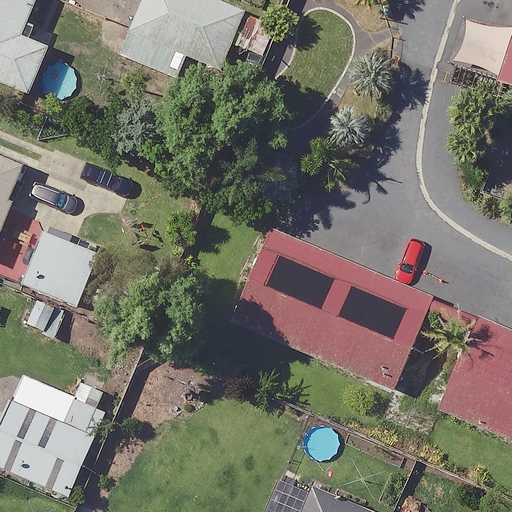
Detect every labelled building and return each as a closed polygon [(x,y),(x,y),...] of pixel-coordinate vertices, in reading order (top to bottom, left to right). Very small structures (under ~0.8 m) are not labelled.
[(31,0),(0,0),(0,80),(26,91),(45,44),(18,33),(31,0)] [(245,12),(218,0),(139,0),(117,52),(174,77),(185,53),(220,68),(245,12)] [(511,0),(505,0),(497,26),(467,16),(452,60),(511,80),(511,0)] [(511,134),(490,170),(511,183),(511,134)] [(19,165),(0,157),(0,249),(31,245),(4,202),(19,165)] [(427,296),(266,229),(228,320),(389,386),(427,296)] [(97,252),(39,234),(23,286),(81,303),(97,252)] [(511,335),(465,315),(428,402),(511,437),(511,335)] [(103,404),(23,376),(0,440),(0,470),(71,496),(103,404)] [(372,511),(284,477),(269,511),(372,511)]
